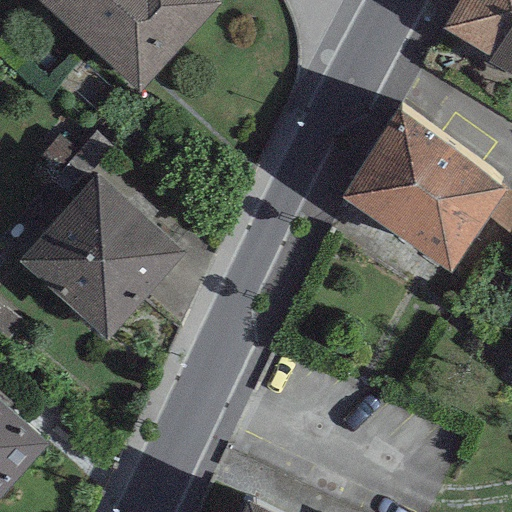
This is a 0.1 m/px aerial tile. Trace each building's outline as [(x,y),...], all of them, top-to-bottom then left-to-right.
[(54,0),(138,78),(210,0),(54,0)] [(511,0),(448,0),(441,13),(491,41),(511,0)] [(511,0),(491,41),(486,49),(511,62),(511,0)] [(508,168),(399,92),(340,175),(449,252),(508,168)] [(185,237),(96,157),(18,243),(106,323),(185,237)] [(0,477),(48,426),(0,381),(0,477)] [(274,511),(247,499),(240,511),(274,511)]
